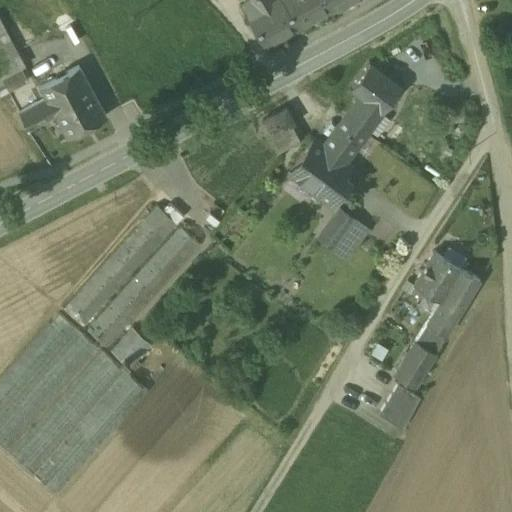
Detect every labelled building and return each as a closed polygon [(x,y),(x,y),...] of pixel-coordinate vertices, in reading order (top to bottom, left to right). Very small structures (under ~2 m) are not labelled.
[(260,10),(249,16),(266,46),(299,26),(283,0),(276,0),(273,2),(260,10)] [(271,0),(254,0),(260,10),(273,2),(271,0)] [(283,0),(299,26),(331,8),(326,0),(283,0)] [(5,27),(0,29),(0,75),(9,91),(28,80),(21,67),(26,65),(5,27)] [(401,85),(369,62),(350,88),(361,96),(346,116),(367,131),(401,85)] [(79,65),(40,86),(46,97),(19,112),(29,129),(56,114),(67,136),(106,115),(79,65)] [(0,75),(0,95),(9,91),(0,75)] [(286,106),(262,120),(271,135),(291,123),(295,121),(286,106)] [(346,116),(322,147),(343,162),(367,131),(346,116)] [(291,123),(271,135),(280,150),(300,139),(291,123)] [(313,140),(289,173),(331,204),(347,183),(341,178),(349,167),(343,162),(322,147),(313,140)] [(223,212),(200,190),(184,206),(208,228),(223,212)] [(157,204),(64,308),(84,326),(177,222),(157,204)] [(340,208),(320,236),(332,244),(352,217),(340,208)] [(180,225),(87,329),(107,347),(200,243),(180,225)] [(480,278),(434,250),(414,282),(441,299),(426,321),(446,333),(480,278)] [(60,312),(0,380),(0,445),(6,451),(98,345),(60,312)] [(446,333),(426,321),(415,339),(435,351),(446,333)] [(133,326),(111,350),(131,368),(152,344),(133,326)] [(435,351),(415,339),(391,377),(412,390),(435,351)] [(148,390),(102,349),(10,454),(56,495),(148,390)] [(416,402),(385,387),(371,417),(401,431),(416,402)]
